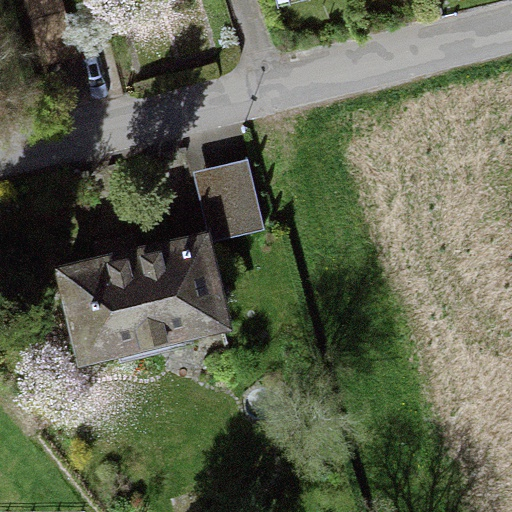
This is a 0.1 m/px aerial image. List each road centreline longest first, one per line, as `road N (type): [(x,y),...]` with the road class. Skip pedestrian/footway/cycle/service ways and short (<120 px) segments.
road 1 (residential): [(0,149),(269,94)]
road 2 (residential): [(269,94),(511,27)]
